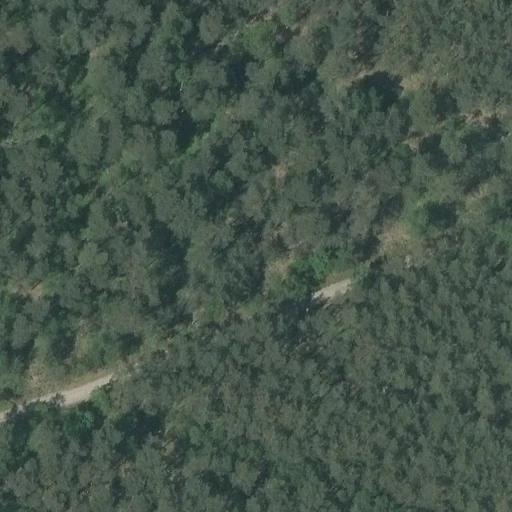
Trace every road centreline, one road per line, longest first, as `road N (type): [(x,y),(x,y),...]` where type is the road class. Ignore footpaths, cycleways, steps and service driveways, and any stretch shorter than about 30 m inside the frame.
road 1 (track): [(0,427),(511,220)]
road 2 (track): [(188,0),(511,140)]
